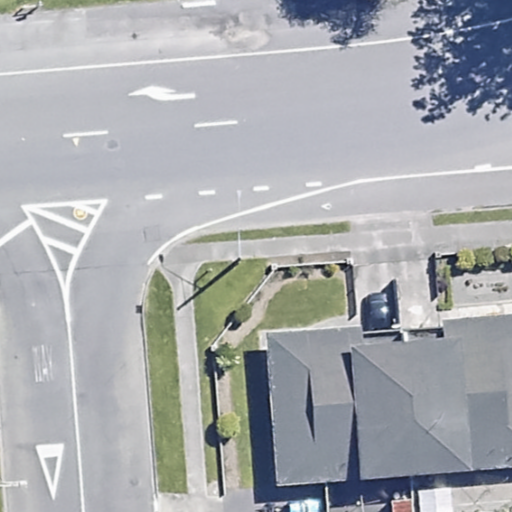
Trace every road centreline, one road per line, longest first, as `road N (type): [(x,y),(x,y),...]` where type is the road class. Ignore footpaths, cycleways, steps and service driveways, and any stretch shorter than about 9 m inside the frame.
road 1 (residential): [(234,126),(180,151),(125,212),(97,282),(70,438)]
road 2 (trunk): [(234,126),(0,145)]
road 3 (residential): [(70,438),(0,236)]
road 4 (trunk): [(420,112),(234,126)]
